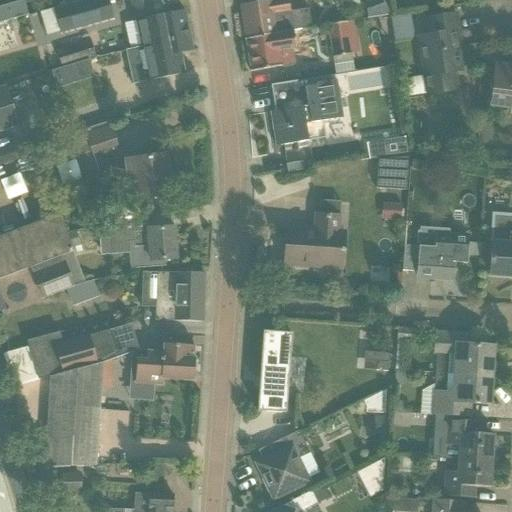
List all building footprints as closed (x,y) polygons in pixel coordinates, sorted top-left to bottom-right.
[(88,0),(73,4),(39,13),(45,37),(59,33),(59,34),(113,19),(107,0),(88,0)] [(149,0),(131,0),(129,0),(134,22),(135,22),(139,41),(140,48),(140,49),(169,43),(172,55),(179,54),(191,52),(187,32),(184,11),(164,15),(153,18),(149,0)] [(245,41),(246,41),(275,35),(275,34),(292,31),(307,27),(308,29),(311,29),(308,10),(290,12),(288,0),(278,0),(239,6),(245,41)] [(355,0),(356,17),(386,15),(385,0),(355,0)] [(23,1),(0,7),(0,23),(27,16),(23,1)] [(394,40),(412,35),(406,14),(388,18),(394,40)] [(419,38),(427,94),(456,90),(453,73),(460,72),(456,50),(460,50),(455,15),(436,18),(427,20),(429,36),(419,38)] [(354,22),(327,26),(331,56),(351,53),(358,52),(354,22)] [(275,35),(246,41),(250,71),(270,68),(292,65),(295,65),(292,49),(295,49),(292,31),(275,34),(275,35)] [(90,41),(73,47),(78,63),(88,60),(95,58),(92,50),(90,41)] [(124,51),(131,84),(148,80),(148,81),(163,77),(182,74),(179,54),(172,55),(169,43),(140,49),(140,48),(130,50),(124,51)] [(511,68),(494,66),(492,86),(490,106),(507,108),(506,117),(511,117),(511,68)] [(276,123),(271,124),(274,147),(294,144),(326,139),(323,122),(343,119),(337,81),(331,82),(330,77),(298,82),(290,83),(271,87),(275,112),(276,123)] [(5,86),(0,87),(0,132),(18,127),(5,86)] [(57,148),(61,162),(91,152),(92,156),(116,148),(109,127),(86,134),(85,131),(44,144),(46,151),(57,148)] [(368,160),(407,154),(405,137),(365,144),(368,160)] [(44,144),(0,157),(0,166),(46,151),(44,144)] [(413,147),(410,152),(410,157),(414,160),(419,159),(423,155),(422,150),(418,147),(413,147)] [(133,177),(137,205),(171,200),(170,194),(176,193),(173,176),(168,177),(164,156),(124,162),(127,178),(133,177)] [(377,160),(375,189),(405,191),(407,158),(377,160)] [(286,165),(287,173),(303,171),(302,162),(286,165)] [(382,204),(381,220),(401,221),(402,206),(382,204)] [(285,234),(283,266),(341,270),(343,249),(344,230),(341,230),(342,216),(339,216),(340,213),(339,213),(317,211),(315,211),(314,228),(313,236),(285,234)] [(60,214),(0,237),(0,279),(8,277),(30,269),(30,268),(73,251),(72,248),(71,249),(67,234),(60,214)] [(511,215),(492,214),(488,276),(511,277),(511,215)] [(110,225),(98,227),(100,256),(129,254),(130,269),(165,267),(164,261),(175,260),(173,228),(111,232),(110,225)] [(74,248),(76,254),(83,253),(76,231),(67,234),(71,249),(72,248),(74,248)] [(404,246),(402,272),(415,273),(415,277),(453,279),(454,264),(466,265),(466,257),(467,245),(467,239),(467,235),(434,233),(434,237),(434,245),(433,248),(418,247),(404,246)] [(467,244),(466,257),(478,257),(479,244),(467,244)] [(490,245),(479,244),(478,257),(477,265),(489,266),(490,245)] [(30,268),(30,269),(42,301),(74,287),(73,285),(84,282),(73,251),(30,268)] [(477,269),(477,265),(478,257),(466,257),(466,265),(465,269),(477,269)] [(182,322),(202,323),(203,274),(175,273),(156,273),(155,289),(155,321),(182,322)] [(66,291),(70,302),(96,292),(92,281),(66,291)] [(418,343),(418,329),(397,328),(396,342),(418,343)] [(28,347),(2,355),(12,388),(51,377),(101,361),(114,357),(115,357),(108,331),(62,344),(59,333),(27,342),(28,347)] [(435,332),(434,354),(437,354),(449,355),(447,375),(451,375),(491,377),(493,347),(464,345),(465,333),(457,333),(435,332)] [(265,335),(264,335),(261,391),(258,391),(256,412),(281,414),(281,409),(285,409),(290,334),(270,333),(269,333),(265,333),(265,335)] [(134,384),(161,385),(162,380),(192,381),(193,370),(195,371),(196,364),(193,364),(194,347),(179,346),(179,336),(163,335),(162,352),(146,351),(146,360),(136,359),(134,384)] [(377,354),(375,371),(387,372),(388,355),(377,354)] [(51,377),(45,467),(51,467),(51,468),(95,466),(100,388),(101,361),(51,377)] [(394,372),(393,385),(402,386),(407,381),(408,373),(394,372)] [(432,416),(469,418),(470,404),(489,405),(491,377),(435,374),(434,393),(433,393),(432,416)] [(365,413),(384,414),(385,390),(363,401),(365,407),(365,413)] [(393,413),(405,413),(405,406),(401,401),(393,401),(393,413)] [(434,423),(433,440),(439,440),(438,459),(457,460),(491,462),(493,436),(478,435),(478,423),(459,422),(448,422),(447,422),(447,424),(434,423)] [(275,443),(257,451),(262,462),(260,463),(262,468),(259,470),(263,479),(261,480),(268,494),(270,493),(273,499),(291,490),(310,481),(309,478),(299,459),(310,454),(299,431),(275,443)] [(374,465),(356,474),(361,483),(377,473),(383,470),(383,460),(374,465)] [(453,498),(474,499),(474,487),(490,488),(491,462),(457,460),(456,473),(445,472),(443,497),(453,498)] [(152,465),(152,478),(166,478),(166,465),(152,465)] [(390,466),(390,476),(398,476),(398,467),(390,466)] [(45,468),(37,468),(44,491),(57,488),(51,468),(51,467),(45,467),(45,468)] [(62,474),(63,494),(82,493),(81,473),(62,474)] [(303,511),(304,511),(317,505),(329,498),(324,488),(311,494),(310,492),(270,511),(303,511)] [(171,511),(172,496),(148,495),(147,511),(134,511),(132,511),(171,511)] [(388,499),(388,511),(392,511),(399,511),(400,500),(388,499)] [(432,500),(431,511),(461,511),(462,501),(432,500)]
